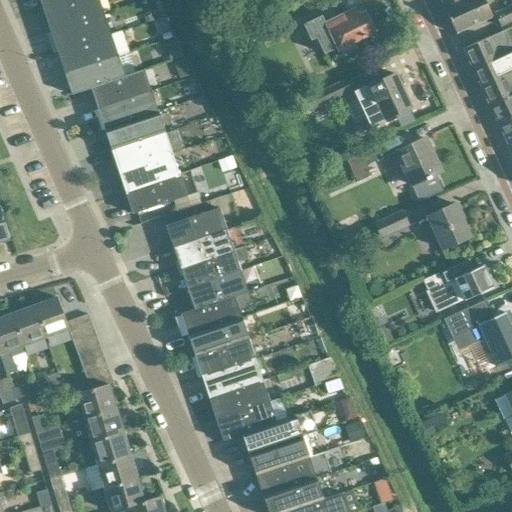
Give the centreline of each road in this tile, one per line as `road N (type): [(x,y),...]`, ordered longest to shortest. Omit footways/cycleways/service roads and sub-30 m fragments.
road 1 (residential): [(94,251),(217,511)]
road 2 (residential): [(94,251),(0,32)]
road 3 (tertiary): [(422,0),(511,191)]
